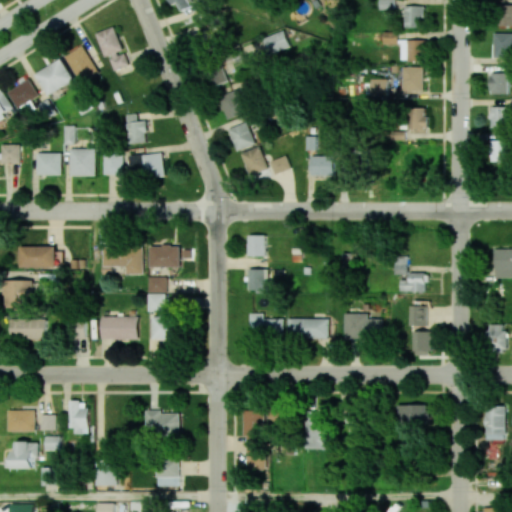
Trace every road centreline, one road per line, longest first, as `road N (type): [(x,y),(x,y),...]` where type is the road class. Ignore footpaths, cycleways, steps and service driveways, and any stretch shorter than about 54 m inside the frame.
road 1 (residential): [(0,211),(511,211)]
road 2 (residential): [(459,511),(459,0)]
road 3 (residential): [(0,373),(511,373)]
road 4 (residential): [(216,511),(217,211)]
road 5 (residential): [(217,211),(139,0)]
